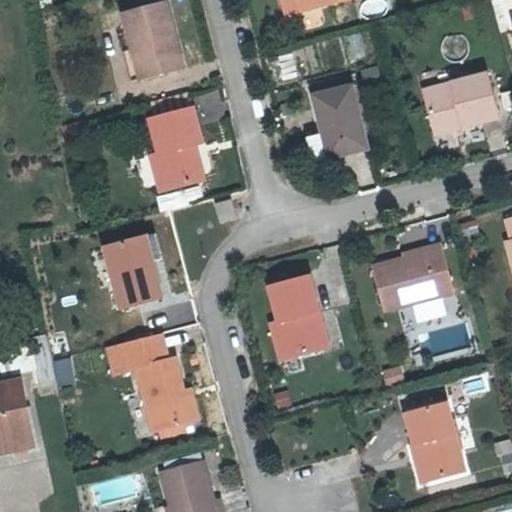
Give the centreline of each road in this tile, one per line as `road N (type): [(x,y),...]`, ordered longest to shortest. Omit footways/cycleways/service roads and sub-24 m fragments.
road 1 (residential): [(271,511),(216,300),(227,262),(279,225)]
road 2 (residential): [(279,225),(511,169)]
road 3 (residential): [(279,225),(220,0)]
